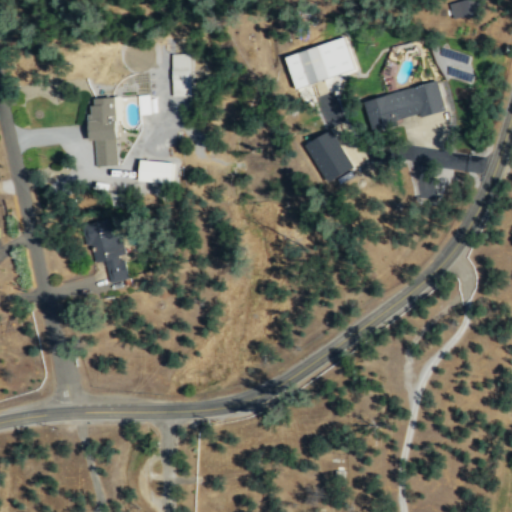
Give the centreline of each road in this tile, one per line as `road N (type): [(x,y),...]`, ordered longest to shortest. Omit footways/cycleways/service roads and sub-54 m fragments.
road 1 (tertiary): [(70,410),(224,406),(261,393),(320,354),(450,251),(481,198),(511,104)]
road 2 (residential): [(70,410),(0,101)]
road 3 (residential): [(398,511),(395,478),(422,371),(464,317),(464,275),(450,251)]
